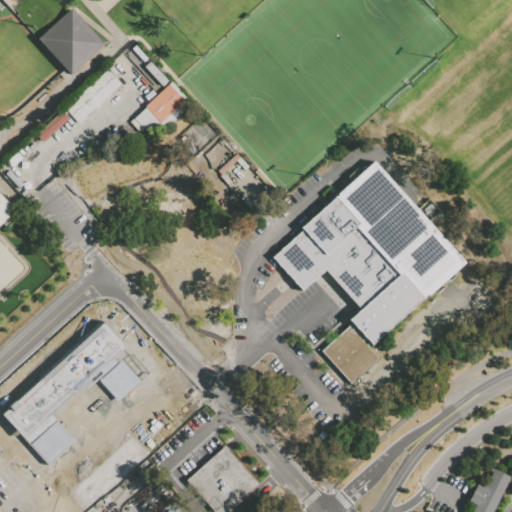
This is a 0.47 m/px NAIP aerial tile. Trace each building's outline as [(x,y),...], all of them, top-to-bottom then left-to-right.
[(132,48),(135,45),(147,59),(144,62),(132,48)] [(144,67),(150,62),(168,82),(162,87),(144,67)] [(64,107),(107,69),(120,84),(77,122),(64,107)] [(139,133),(129,122),(145,108),(144,107),(171,82),(193,106),(177,119),(140,135),(139,133)] [(35,135),(62,111),(68,118),(41,143),(35,135)] [(71,169),(81,199),(135,180),(137,185),(159,177),(157,170),(166,167),(156,139),(71,169)] [(7,163),(17,155),(21,160),(12,168),(7,163)] [(303,294),(273,261),(304,233),(302,231),(375,166),(465,267),(429,300),(427,298),(372,348),(350,323),(361,313),(326,273),(303,294)] [(0,193),(15,210),(0,223),(0,193)] [(222,267),(209,239),(173,256),(188,287),(166,298),(173,311),(180,308),(187,322),(199,316),(202,323),(220,315),(212,298),(218,295),(208,274),(222,267)] [(21,444),(0,420),(0,406),(4,403),(7,406),(13,401),(10,397),(102,315),(130,346),(118,356),(94,378),(51,416),(24,440),(21,444)] [(322,355),(352,327),(370,346),(366,349),(379,363),(352,388),(322,355)] [(94,378),(116,402),(139,380),(138,380),(147,371),(132,354),(123,362),(118,356),(94,378)] [(46,465),(24,440),(51,416),(73,440),(46,465)] [(321,440),(326,435),(329,439),(324,444),(321,440)] [(86,508),(71,492),(131,437),(146,453),(86,508)] [(212,511),(187,483),(226,448),(259,486),(253,492),(230,511),(212,511)] [(471,511),(475,505),(468,501),(477,482),(485,485),(493,468),(504,474),(509,477),(491,511),(471,511)]
